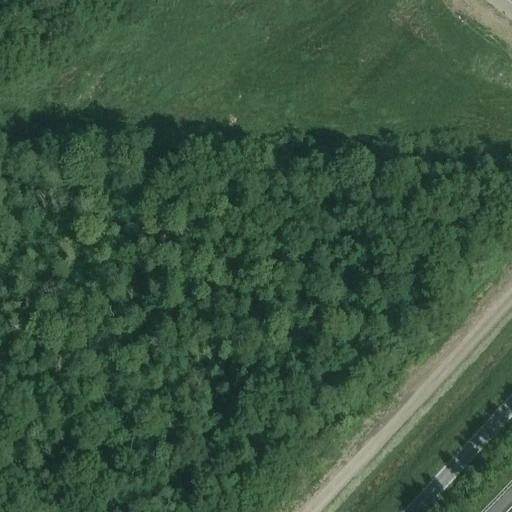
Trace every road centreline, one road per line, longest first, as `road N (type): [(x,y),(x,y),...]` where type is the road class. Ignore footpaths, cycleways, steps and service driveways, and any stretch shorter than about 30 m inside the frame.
road 1 (unclassified): [(313,511),(511,295)]
road 2 (motorway): [(511,401),(411,511)]
